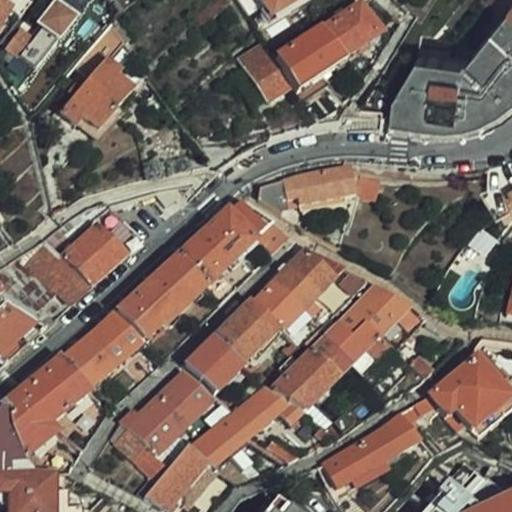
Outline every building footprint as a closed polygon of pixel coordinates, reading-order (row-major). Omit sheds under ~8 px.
[(0,0),(0,9),(9,16),(23,0),(0,0)] [(23,0),(9,16),(19,24),(33,7),(23,0)] [(212,0),(189,22),(199,31),(200,32),(229,6),(223,0),(212,0)] [(255,0),(268,21),(301,0),(255,0)] [(511,1),(455,65),(413,60),(382,115),(445,114),(470,110),(492,103),(508,95),(511,92),(511,1)] [(97,17),(109,28),(118,17),(108,6),(97,17)] [(0,30),(9,16),(0,9),(0,30)] [(319,34),(338,61),(378,36),(357,9),(319,34)] [(182,46),(199,31),(189,22),(173,38),(182,46)] [(106,63),(121,46),(109,28),(74,69),(88,82),(106,63)] [(33,74),(57,44),(39,30),(30,41),(19,33),(5,50),(33,74)] [(290,94),(291,96),(341,65),(338,61),(319,34),(272,65),(290,94)] [(266,108),(290,94),(272,65),(266,55),(261,46),(238,61),(266,108)] [(139,72),(150,90),(158,83),(153,76),(162,66),(154,58),(139,72)] [(118,74),(106,63),(88,82),(57,116),(73,129),(79,123),(94,137),(116,113),(132,96),(113,80),(118,74)] [(315,130),(332,128),(327,99),(310,102),(315,130)] [(30,121),(32,133),(44,121),(37,113),(30,121)] [(123,119),(116,113),(94,137),(79,123),(73,129),(95,148),(123,119)] [(220,139),(185,143),(206,174),(216,175),(237,160),(220,139)] [(255,201),(278,218),(287,216),(286,212),(284,204),(303,201),(304,208),(355,198),(350,171),(314,172),(257,186),(255,201)] [(358,172),(364,202),(380,198),(377,176),(358,172)] [(480,191),(497,215),(511,205),(511,204),(497,181),(480,191)] [(180,191),(156,198),(166,210),(177,202),(185,196),(180,191)] [(284,204),(286,212),(304,208),(303,201),(284,204)] [(210,232),(178,263),(204,293),(219,311),(233,297),(218,279),(252,248),(271,230),(239,205),(210,232)] [(79,218),(43,244),(49,251),(82,222),(79,218)] [(59,261),(87,294),(131,255),(141,246),(118,220),(99,235),(94,230),(59,261)] [(271,230),(252,248),(268,263),(287,243),(271,230)] [(49,251),(43,244),(42,244),(0,272),(0,296),(32,320),(55,299),(69,310),(87,294),(59,261),(49,251)] [(307,255),(272,291),(299,317),(311,305),(342,274),(307,255)] [(114,319),(140,348),(156,333),(159,334),(204,293),(178,263),(114,319)] [(366,286),(350,278),(337,290),(350,302),(366,286)] [(489,319),(499,321),(511,282),(503,281),(489,319)] [(272,291),(253,309),(278,332),(281,335),(299,317),(272,291)] [(405,312),(374,291),(336,330),(363,355),(375,343),(377,340),(405,312)] [(0,296),(0,367),(3,370),(46,331),(32,320),(0,296)] [(311,305),(299,317),(308,326),(320,315),(311,305)] [(250,306),(212,343),(240,370),(261,391),(268,384),(246,363),(278,332),(253,309),(250,306)] [(425,324),(405,312),(377,340),(394,356),(425,324)] [(113,318),(61,364),(88,394),(140,348),(114,319),(113,318)] [(336,330),(307,359),(334,385),(343,376),(347,371),(363,355),(336,330)] [(212,343),(184,371),(210,399),(240,370),(212,343)] [(375,343),(363,355),(347,371),(378,402),(403,377),(386,360),(389,357),(375,343)] [(281,355),(289,363),(299,353),(291,346),(281,355)] [(307,359),(270,397),(300,419),(334,385),(307,359)] [(476,365),(495,389),(502,384),(482,359),(476,365)] [(423,384),(432,375),(416,360),(407,369),(423,384)] [(21,399),(27,408),(47,433),(90,397),(88,394),(61,364),(27,393),(21,399)] [(464,431),(470,438),(474,433),(503,410),(509,406),(495,389),(476,365),(429,403),(436,412),(457,437),(464,431)] [(125,421),(119,427),(152,462),(207,408),(179,379),(131,426),(125,421)] [(270,397),(261,391),(237,410),(244,418),(235,427),(250,441),(276,419),(288,431),(300,419),(270,397)] [(2,407),(4,411),(7,424),(27,408),(21,399),(17,394),(2,407)] [(429,403),(412,411),(419,421),(436,412),(429,403)] [(67,483),(68,479),(72,472),(36,457),(53,441),(47,433),(27,408),(7,424),(4,411),(1,418),(0,421),(0,479),(32,480),(38,473),(52,473),(53,481),(67,483)] [(204,424),(211,432),(224,421),(229,417),(220,409),(204,424)] [(224,421),(246,444),(250,441),(235,427),(244,418),(237,410),(229,417),(224,421)] [(474,433),(470,438),(476,445),(510,417),(503,410),(474,433)] [(398,418),(401,421),(406,428),(419,421),(412,411),(398,418)] [(217,479),(230,491),(245,485),(224,461),(246,444),(224,421),(211,432),(186,452),(217,479)] [(363,446),(320,470),(334,495),(418,443),(406,428),(401,421),(363,446)] [(320,422),(313,429),(322,436),(329,429),(320,422)] [(119,427),(110,442),(150,482),(156,487),(166,476),(152,462),(119,427)] [(335,445),(322,436),(314,444),(325,451),(335,445)] [(272,444),(265,452),(286,467),(296,463),(272,444)] [(156,487),(142,504),(156,511),(175,511),(179,508),(175,504),(194,482),(206,492),(217,479),(186,452),(166,476),(156,487)] [(511,511),(511,491),(499,498),(462,465),(433,498),(435,500),(424,511),(511,511)] [(38,473),(32,480),(51,481),(53,481),(52,473),(38,473)] [(32,480),(0,479),(0,499),(6,499),(5,511),(62,511),(63,501),(49,500),(51,481),(32,480)] [(150,482),(134,499),(142,504),(156,487),(150,482)] [(175,504),(179,508),(183,511),(188,511),(206,492),(194,482),(175,504)]
